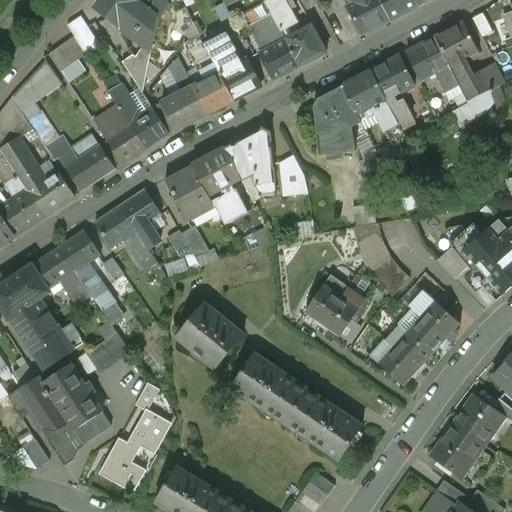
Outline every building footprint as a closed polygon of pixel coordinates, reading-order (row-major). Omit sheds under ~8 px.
[(140,2),(137,0),(105,0),(98,10),(144,45),(152,52),(159,17),(140,2)] [(170,6),(162,0),(141,0),(140,2),(159,17),(160,18),(170,6)] [(284,0),(273,0),(266,4),(272,15),(273,16),(289,8),(284,0)] [(361,0),(348,7),(362,35),(391,20),(380,0),(361,0)] [(380,0),(391,20),(417,7),(413,0),(380,0)] [(289,8),(273,16),(281,32),(297,24),(289,8)] [(511,12),(493,20),(501,42),(511,37),(511,34),(509,26),(511,25),(511,12)] [(273,16),(272,15),(251,26),(264,51),(260,53),(261,53),(259,54),(272,80),(273,82),(300,69),(300,68),(286,41),(285,41),(281,32),(273,16)] [(102,46),(83,18),(68,27),(76,39),(88,56),(102,46)] [(463,24),(435,38),(450,67),(464,60),(478,53),(463,24)] [(313,27),(286,41),(300,68),(327,55),(313,27)] [(205,46),(219,75),(240,64),(235,53),(237,53),(227,35),(205,46)] [(435,38),(406,54),(421,82),(435,75),(450,67),(435,38)] [(76,39),(58,52),(69,68),(88,56),(76,39)] [(144,45),(136,56),(135,55),(122,62),(144,95),(152,52),(144,45)] [(399,58),(370,73),(385,102),(392,98),(414,86),(399,58)] [(473,78),(464,60),(450,67),(459,85),(466,100),(478,94),(482,92),(485,97),(490,95),(480,74),(473,78)] [(240,64),(219,75),(233,102),(260,88),(246,61),(240,64)] [(46,63),(13,100),(28,122),(42,113),(37,105),(62,87),(46,63)] [(201,75),(194,63),(183,69),(190,82),(201,75)] [(450,67),(435,75),(444,92),(459,85),(450,67)] [(183,69),(173,74),(175,79),(173,80),(176,86),(178,85),(179,87),(190,82),(183,69)] [(370,73),(343,87),(358,116),(370,110),(385,102),(370,73)] [(219,75),(194,88),(208,116),(233,102),(219,75)] [(343,87),(319,100),(316,108),(321,156),(356,152),(353,127),(361,123),(358,116),(343,87)] [(194,88),(164,104),(178,131),(208,116),(194,88)] [(478,94),(466,100),(472,110),(483,105),(478,94)] [(402,102),(396,105),(392,98),(385,102),(401,131),(414,125),(402,102)] [(13,100),(0,115),(0,148),(1,150),(19,139),(20,141),(34,132),(28,122),(13,100)] [(401,131),(385,102),(370,110),(374,117),(376,115),(388,138),(401,131)] [(135,106),(123,114),(131,125),(142,117),(135,106)] [(142,117),(131,125),(147,151),(171,135),(154,110),(142,117)] [(60,140),(42,113),(28,122),(34,132),(55,163),(60,160),(59,159),(72,151),(64,137),(60,140)] [(123,114),(111,122),(118,133),(131,125),(123,114)] [(118,133),(106,140),(124,166),(147,151),(131,125),(118,133)] [(264,130),(227,150),(242,179),(244,182),(256,177),(257,182),(253,183),(261,197),(277,196),(270,133),(264,130)] [(20,141),(19,139),(1,150),(28,191),(41,182),(36,174),(40,171),(20,141)] [(101,147),(79,161),(72,151),(59,159),(60,160),(82,193),(117,171),(101,147)] [(1,150),(0,148),(0,177),(15,200),(28,191),(1,150)] [(227,150),(194,167),(210,196),(242,179),(227,150)] [(387,175),(375,151),(363,157),(365,161),(359,164),(370,184),(381,178),(387,175)] [(295,158),(280,165),(284,199),(310,196),(305,178),(295,158)] [(210,196),(194,167),(166,182),(188,224),(217,209),(214,203),(210,196)] [(41,182),(28,191),(46,217),(75,198),(58,171),(41,182)] [(387,175),(381,178),(386,188),(392,185),(387,175)] [(15,200),(0,209),(0,213),(16,237),(46,217),(28,191),(15,200)] [(238,191),(214,203),(217,209),(226,225),(249,213),(238,191)] [(147,193),(122,209),(138,234),(149,226),(163,217),(147,193)] [(122,209),(96,227),(112,251),(124,243),(138,234),(122,209)] [(0,247),(16,237),(0,213),(0,247)] [(379,225),(355,229),(356,243),(380,236),(379,225)] [(161,243),(149,226),(138,234),(145,244),(150,251),(161,243)] [(209,255),(195,229),(182,236),(195,258),(209,255)] [(85,234),(59,250),(76,273),(88,265),(100,257),(85,234)] [(138,234),(124,243),(131,254),(145,244),(138,234)] [(380,236),(356,243),(360,256),(384,247),(380,236)] [(145,244),(131,254),(143,271),(151,266),(162,282),(168,278),(150,251),(145,244)] [(384,247),(360,256),(367,268),(388,256),(384,247)] [(451,272),(464,260),(453,248),(440,260),(451,272)] [(59,250),(33,268),(49,291),(60,284),(76,273),(59,250)] [(511,283),(511,265),(498,250),(467,278),(490,303),(511,283)] [(388,256),(367,268),(374,279),(395,264),(388,256)] [(126,277),(114,261),(105,267),(116,283),(126,277)] [(395,264),(374,279),(382,289),(401,272),(395,264)] [(88,265),(76,273),(93,296),(105,313),(115,306),(116,305),(88,265)] [(33,268),(0,289),(0,306),(10,321),(11,321),(39,302),(51,295),(49,291),(33,268)] [(409,280),(401,272),(382,289),(392,298),(409,280)] [(76,273),(60,284),(76,308),(93,296),(76,273)] [(348,290),(331,278),(325,288),(342,299),(348,290)] [(325,288),(307,314),(323,326),(342,299),(325,288)] [(366,302),(348,290),(342,299),(359,312),(366,302)] [(423,292),(409,307),(413,311),(422,319),(436,304),(423,292)] [(242,327),(203,295),(175,330),(213,362),(242,327)] [(342,299),(323,326),(341,338),(359,312),(342,299)] [(77,357),(39,302),(11,321),(29,349),(30,348),(44,369),(49,370),(55,366),(57,370),(77,357)] [(459,325),(436,304),(422,319),(446,340),(459,325)] [(115,306),(105,313),(114,326),(124,319),(115,306)] [(413,311),(399,327),(408,334),(422,319),(413,311)] [(446,340),(422,319),(408,334),(431,356),(446,340)] [(399,327),(385,342),(394,349),(408,334),(399,327)] [(431,356),(408,334),(394,349),(417,371),(431,356)] [(120,337),(90,356),(99,369),(103,367),(109,376),(135,359),(120,337)] [(385,342),(371,357),(379,365),(394,349),(385,342)] [(253,346),(228,384),(284,421),(309,383),(253,346)] [(394,349),(379,365),(403,387),(417,371),(394,349)] [(511,358),(492,379),(511,397),(511,358)] [(72,366),(44,385),(41,378),(19,392),(36,420),(59,454),(80,440),(75,431),(102,413),(103,413),(72,366)] [(309,383),(284,421),(341,458),(366,420),(309,383)] [(149,385),(137,406),(148,412),(148,411),(150,412),(161,392),(149,385)] [(36,420),(19,392),(10,398),(28,425),(36,420)] [(492,408),(475,397),(455,425),(485,446),(505,419),(505,418),(492,408)] [(511,422),(511,410),(499,400),(492,408),(505,418),(505,419),(511,423),(511,422)] [(148,412),(119,465),(109,460),(101,475),(135,493),(147,471),(133,464),(142,448),(156,455),(170,429),(156,421),(158,417),(150,412),(148,411),(148,412)] [(102,413),(75,431),(80,440),(84,445),(85,444),(111,427),(102,413)] [(455,427),(447,437),(440,446),(433,457),(433,456),(432,458),(462,479),(485,446),(455,425),(454,426),(455,427)] [(33,433),(21,441),(25,448),(18,453),(31,473),(51,459),(33,433)] [(80,440),(59,454),(67,466),(90,451),(85,444),(84,445),(80,440)] [(177,455),(152,493),(181,511),(219,511),(233,491),(177,455)] [(335,487),(316,474),(303,493),(321,506),(335,487)] [(487,511),(472,501),(445,482),(437,493),(441,496),(457,507),(460,503),(472,511),(487,511)] [(265,511),(233,491),(219,511),(265,511)] [(505,511),(506,511),(478,492),(472,501),(487,511),(505,511)] [(303,493),(289,511),(317,511),(321,506),(303,493)] [(453,511),(457,507),(441,496),(430,511),(431,511),(453,511)] [(472,511),(460,503),(457,507),(453,511),(472,511)]
